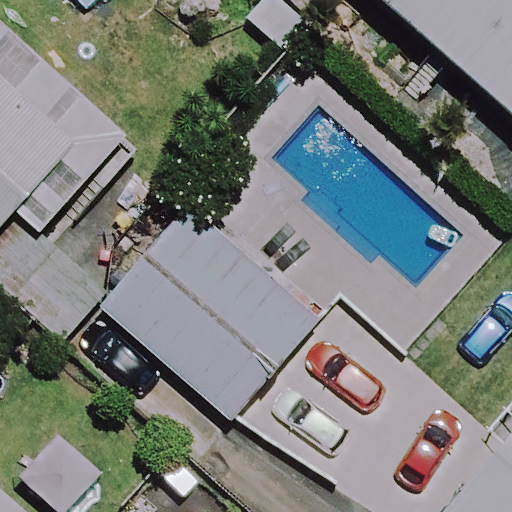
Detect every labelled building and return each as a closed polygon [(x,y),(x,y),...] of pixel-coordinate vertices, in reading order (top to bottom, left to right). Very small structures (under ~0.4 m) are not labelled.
[(511,0),(371,0),(511,121),(511,0)] [(125,143),(0,29),(0,228),(21,206),(46,229),(125,143)] [(324,308),(203,205),(110,314),(232,417),(324,308)] [(511,511),(511,403),(480,439),(501,458),(451,511),(511,511)] [(12,511),(0,501),(0,511),(12,511)]
